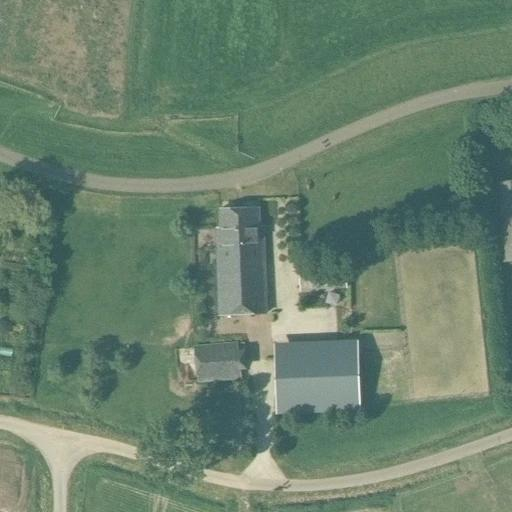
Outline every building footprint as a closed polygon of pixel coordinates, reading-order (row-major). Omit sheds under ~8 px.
[(511,261),(511,181),(493,184),(501,263),(511,261)] [(260,227),(259,208),(220,210),(221,228),(217,228),(220,315),(267,313),(264,227),(260,227)] [(347,288),(346,269),(300,271),(301,291),(347,288)] [(242,379),(240,343),(194,346),(197,383),(242,379)] [(360,410),(358,355),(276,358),(278,413),(360,410)]
